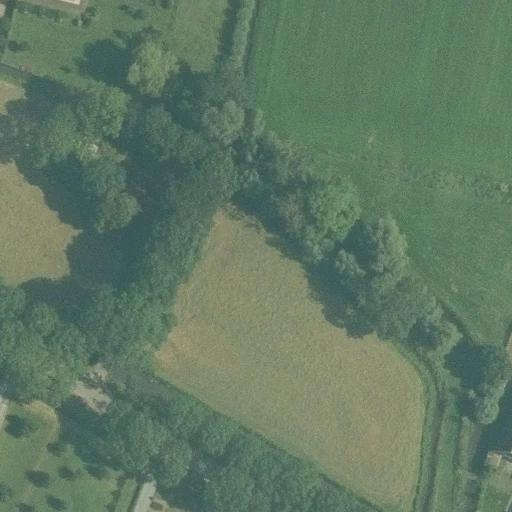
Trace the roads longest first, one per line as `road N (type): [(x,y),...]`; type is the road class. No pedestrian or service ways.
road 1 (tertiary): [(270,511),(0,339)]
road 2 (track): [(121,343),(195,217),(103,160)]
